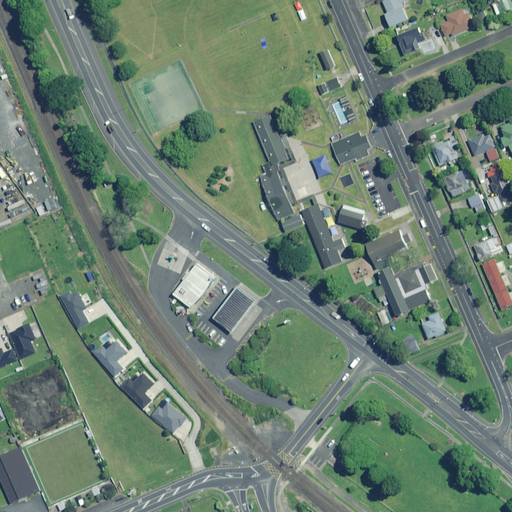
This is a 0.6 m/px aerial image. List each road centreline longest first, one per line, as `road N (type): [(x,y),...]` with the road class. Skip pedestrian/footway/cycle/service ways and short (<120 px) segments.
road 1 (secondary): [(372,349),(165,186),(112,119),(58,0)]
road 2 (unclassified): [(393,134),(487,350)]
road 3 (secondary): [(496,449),(372,349)]
road 4 (tertiary): [(278,466),(372,349)]
road 5 (residential): [(373,88),(511,29)]
road 6 (residential): [(511,83),(393,134)]
